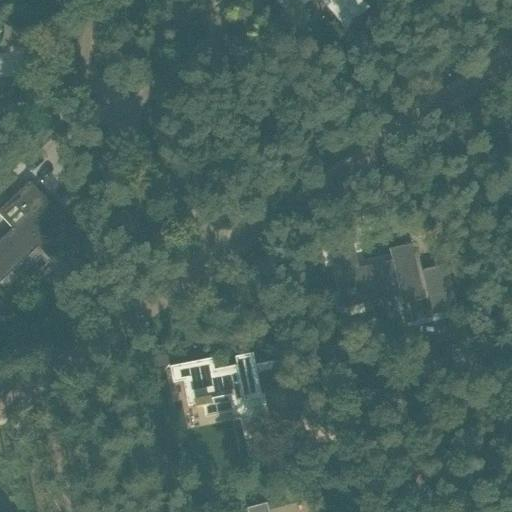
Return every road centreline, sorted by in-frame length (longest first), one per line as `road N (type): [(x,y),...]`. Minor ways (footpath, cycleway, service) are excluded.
road 1 (unclassified): [(215,255),(511,53)]
road 2 (unclassified): [(0,408),(215,255)]
road 3 (residential): [(445,511),(424,375),(433,366),(511,351)]
road 4 (unclassified): [(215,255),(118,112)]
road 5 (unclassified): [(118,112),(214,45),(217,17),(206,0)]
road 6 (unclassified): [(127,0),(79,42),(80,58),(118,112)]
